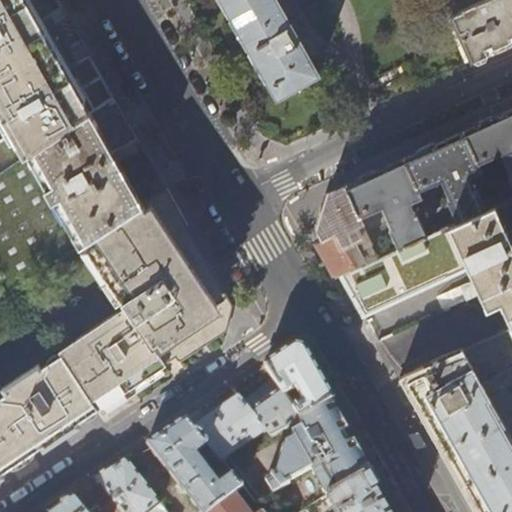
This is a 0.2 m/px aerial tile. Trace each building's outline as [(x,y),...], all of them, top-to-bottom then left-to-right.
[(58,0),(0,0),(0,172),(114,98),(90,54),(63,69),(36,23),(63,7),(58,0)] [(222,0),(277,98),(318,75),(301,44),(308,31),(294,24),(290,26),(275,0),(222,0)] [(511,0),(477,0),(450,13),(472,60),(511,42),(511,41),(511,0)] [(137,138),(114,98),(0,172),(0,294),(2,298),(82,245),(141,205),(111,152),(137,138)] [(511,108),(492,118),(463,131),(478,165),(500,155),(510,174),(508,176),(511,183),(511,108)] [(429,146),(404,158),(420,191),(441,181),(451,201),(449,202),(457,220),(487,207),(471,176),(482,172),(478,165),(463,131),(429,146)] [(373,172),(345,184),(361,217),(384,207),(393,227),(391,228),(400,246),(428,233),(416,207),(413,202),(423,197),(420,191),(404,158),(373,172)] [(364,224),(361,217),(345,184),(337,188),(328,192),(316,230),(322,240),(316,243),(323,256),(335,276),(341,273),(368,261),(353,235),(360,232),(358,227),(364,224)] [(166,188),(141,205),(82,245),(123,306),(56,351),(59,355),(96,410),(117,396),(146,377),(174,358),(175,360),(179,360),(203,345),(227,330),(233,305),(203,254),(178,210),(166,188)] [(511,195),(487,207),(457,220),(428,233),(400,246),(368,261),(341,273),(364,315),(484,263),(498,295),(511,326),(511,195)] [(443,308),(485,291),(480,277),(437,294),(443,308)] [(511,511),(511,330),(400,378),(409,393),(442,453),(475,511),(511,511)] [(281,390),(283,394),(293,388),(302,402),(293,409),(300,419),(334,400),(318,373),(306,351),(292,347),(279,356),(264,365),(281,390)] [(78,407),(89,400),(96,410),(59,355),(40,368),(37,364),(0,388),(4,394),(0,396),(0,401),(34,452),(60,434),(85,418),(78,407)] [(293,409),(283,394),(281,390),(250,411),(264,428),(283,415),(290,425),(300,419),(293,409)] [(266,430),(264,428),(250,411),(239,397),(193,428),(208,446),(217,458),(220,461),(266,430)] [(96,410),(89,400),(78,407),(85,418),(96,410)] [(366,474),(350,448),(358,443),(344,418),(334,400),(300,419),(290,425),(271,436),(278,445),(322,498),(366,474)] [(0,474),(14,465),(34,452),(0,401),(0,474)] [(195,455),(208,446),(193,428),(185,418),(165,431),(146,444),(198,511),(261,511),(235,480),(220,461),(217,458),(212,461),(217,467),(212,470),(219,479),(214,481),(195,455)] [(373,470),(358,443),(350,448),(366,474),(373,470)] [(261,511),(300,511),(322,498),(278,445),(264,456),(264,461),(291,495),(285,500),(256,465),(235,480),(261,511)] [(109,468),(96,477),(122,511),(167,511),(125,458),(109,468)] [(396,511),(373,470),(366,474),(322,498),(300,511),(396,511)] [(83,486),(70,494),(83,511),(122,511),(96,477),(83,486)] [(46,510),(47,511),(83,511),(70,494),(57,503),(46,510)]
